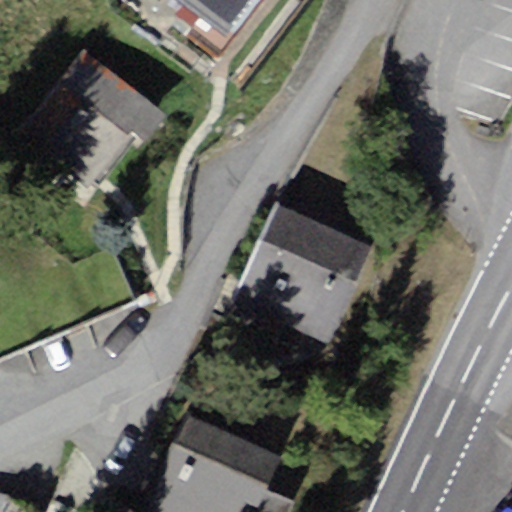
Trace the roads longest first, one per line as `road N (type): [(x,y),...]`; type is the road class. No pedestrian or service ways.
road 1 (residential): [(377,0),(198,290),(0,416)]
road 2 (secondary): [(511,280),(402,511)]
road 3 (residential): [(511,198),(452,167),(426,108),(458,0)]
